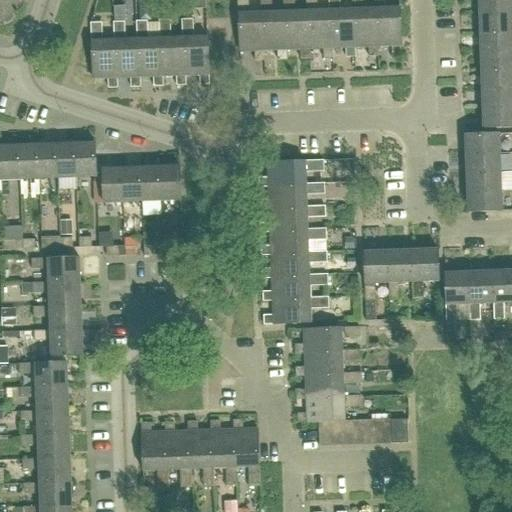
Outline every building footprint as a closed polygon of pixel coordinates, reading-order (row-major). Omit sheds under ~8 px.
[(262,14),(261,14),(249,14),(248,0),(237,0),(238,15),(239,15),(239,19),(240,52),(254,52),(254,61),(264,61),(264,51),(262,14)] [(285,13),(284,13),(272,13),(271,0),(260,0),(261,14),(262,14),(264,51),(277,51),(277,60),(287,60),(287,51),(285,13)] [(308,12),(307,12),(295,12),(294,0),(283,0),(284,13),(285,13),(287,51),(300,50),(300,59),(310,59),(309,50),(308,12)] [(331,11),(329,11),(318,11),(317,0),(306,0),(307,12),(308,12),(309,50),(323,49),(323,58),(333,58),(332,49),(331,11)] [(354,10),(352,10),(341,10),(340,0),(328,0),(329,11),(331,11),(332,49),(346,48),(346,57),(355,57),(355,48),(354,10)] [(376,9),(375,9),(363,10),(362,0),(352,0),(352,10),(354,10),(355,48),(368,48),(368,57),(378,56),(378,47),(376,9)] [(378,47),(392,47),(392,56),(402,56),(400,8),(386,9),(386,0),(375,0),(375,9),(376,9),(378,47)] [(511,0),(478,0),(479,15),(511,14),(511,0)] [(115,8),(115,20),(125,20),(125,8),(115,8)] [(480,34),(511,32),(511,14),(479,15),(480,34)] [(185,77),(186,77),(200,76),(200,86),(210,85),(208,37),(194,38),(193,20),(182,20),(183,38),(184,38),(185,77)] [(184,38),(183,38),(171,39),(170,21),(159,21),(160,39),(161,39),(163,77),(176,77),(177,86),(186,85),(186,77),(185,77),(184,38)] [(138,40),(137,40),(125,40),(125,22),(113,23),(114,41),(115,41),(117,79),(131,78),(131,87),(140,87),(140,78),(138,40)] [(161,39),(160,39),(148,39),(148,22),(137,22),(137,40),(138,40),(140,78),(153,78),(154,87),(163,86),(163,77),(161,39)] [(115,41),(114,41),(102,41),(102,23),(90,24),(91,42),(92,42),(93,80),(107,79),(108,88),(118,88),(117,79),(115,41)] [(480,53),(511,51),(511,32),(480,34),(480,53)] [(481,71),(511,70),(511,51),(480,53),(481,71)] [(482,90),(511,89),(511,70),(481,71),(482,90)] [(482,109),(511,107),(511,89),(482,90),(482,109)] [(511,107),(482,109),(483,129),(511,127),(511,107)] [(465,156),(500,155),(499,135),(465,136),(465,156)] [(58,179),(77,179),(76,144),(57,145),(58,179)] [(76,144),(77,179),(97,178),(96,144),(76,144)] [(20,181),(39,180),(38,145),(19,146),(20,181)] [(39,180),(58,179),(57,145),(38,145),(39,180)] [(2,181),(20,181),(19,146),(1,147),(2,181)] [(466,174),(501,173),(500,155),(465,156),(466,174)] [(259,188),(268,187),(307,186),(307,184),(306,172),(324,172),(324,161),(305,162),(268,163),(268,178),(259,178),(259,188)] [(142,203),(161,202),(160,167),(141,168),(142,203)] [(160,167),(161,202),(181,201),(180,167),(160,167)] [(123,203),(142,203),(141,168),(122,169),(123,203)] [(104,204),(123,203),(122,169),(102,169),(104,204)] [(466,193),(501,192),(501,173),(466,174),(466,193)] [(308,209),(307,207),(307,195),(325,194),(325,183),(307,184),(307,186),(268,187),(269,201),(260,201),(260,210),(269,210),(308,209)] [(501,192),(466,193),(467,213),(502,212),(501,192)] [(308,232),(308,230),(308,218),(326,217),(325,206),(307,207),(308,209),(269,210),(270,224),(261,224),(261,233),(270,233),(308,232)] [(309,254),(309,253),(309,241),(327,240),(326,229),(308,230),(308,232),(270,233),(271,247),(261,247),(262,256),(271,256),(309,254)] [(79,249),(98,248),(98,238),(79,239),(79,249)] [(41,250),(54,249),(54,239),(41,240),(41,250)] [(60,239),(60,240),(60,249),(73,249),(72,239),(60,239)] [(23,250),(35,250),(35,240),(22,240),(23,250)] [(4,251),(16,251),(16,241),(4,241),(4,251)] [(144,257),(156,256),(156,246),(144,247),(144,257)] [(163,256),(175,256),(175,246),(162,246),(163,256)] [(106,258),(119,257),(118,247),(106,248),(106,258)] [(125,257),(138,257),(137,247),(125,247),(125,257)] [(415,283),(413,283),(413,299),(424,299),(423,283),(439,282),(438,250),(413,251),(415,283)] [(399,284),(413,283),(415,283),(413,251),(389,252),(391,284),(389,284),(390,300),(400,300),(399,284)] [(310,277),(310,276),(310,264),(327,263),(327,252),(309,253),(309,254),(271,256),(272,269),(262,270),(262,279),(272,279),(310,277)] [(375,285),(389,284),(391,284),(389,252),(365,253),(366,285),(365,285),(366,301),(376,301),(375,285)] [(49,284),(81,283),(80,258),(48,259),(31,260),(31,270),(49,269),(49,283),(49,284)] [(505,304),(511,303),(511,271),(494,272),(496,304),(494,304),(495,321),(505,321),(505,304)] [(470,273),(472,305),(470,305),(471,322),(481,321),(480,305),(494,304),(496,304),(494,272),(470,273)] [(457,339),(456,306),(470,305),(472,305),(470,273),(445,274),(447,304),(446,304),(447,339),(457,339)] [(311,300),(311,299),(311,287),(328,286),(328,275),(310,276),(310,277),(272,279),(273,292),(263,293),(263,302),(273,302),(273,301),(311,300)] [(50,307),(50,309),(82,307),(81,283),(49,284),(49,283),(32,284),(32,294),(49,293),(50,307)] [(273,301),(273,302),(274,316),(264,317),(264,325),(312,324),(311,309),(329,309),(329,298),(311,299),(311,300),(273,301)] [(51,333),(83,332),(82,307),(50,309),(50,307),(33,308),(33,318),(50,318),(50,331),(51,333)] [(343,353),(343,351),(342,340),(360,339),(359,328),(340,328),(340,329),(304,330),(304,345),(296,345),(296,354),(305,354),(343,353)] [(84,357),(83,332),(51,333),(50,331),(34,332),(34,342),(51,341),(51,358),(84,357)] [(344,375),(344,374),(343,362),(361,362),(360,351),(343,351),(343,353),(305,354),(305,368),(297,368),(297,377),(306,377),(344,375)] [(36,389),(69,388),(68,363),(19,364),(19,375),(36,374),(36,388),(36,389)] [(83,397),(99,397),(100,372),(84,371),(83,397)] [(345,398),(345,397),(344,385),(361,384),(361,373),(344,374),(344,375),(306,377),(306,390),(298,391),(298,400),(307,399),(307,400),(345,398)] [(69,412),(69,388),(36,389),(36,388),(20,388),(20,399),(37,398),(37,412),(37,413),(69,412)] [(343,422),(345,422),(345,408),(362,407),(362,399),(362,396),(345,397),(345,398),(307,400),(307,414),(298,414),(299,424),(320,423),(332,422),(343,422)] [(38,437),(70,436),(69,412),(37,413),(37,412),(21,413),(21,423),(38,422),(38,436),(38,437)] [(236,468),(237,468),(249,468),(249,485),(260,485),(260,465),(259,465),(258,429),(244,430),(243,420),(234,421),(234,430),(235,430),(236,468)] [(380,445),(393,444),(392,420),(379,421),(380,445)] [(392,420),(393,444),(409,444),(408,420),(392,420)] [(235,430),(234,430),(220,430),(220,421),(211,421),(211,431),(212,431),(213,469),(214,469),(225,469),(226,486),(238,485),(237,468),(236,468),(235,430)] [(356,446),(368,445),(367,421),(355,422),(356,446)] [(368,445),(380,445),(379,421),(367,421),(368,445)] [(212,431),(211,431),(198,431),(198,422),(188,422),(189,432),(190,470),(191,470),(203,469),(203,486),(215,486),(214,469),(213,469),(212,431)] [(321,447),(332,447),(332,422),(320,423),(321,447)] [(332,447),(344,446),(343,422),(332,422),(332,447)] [(356,446),(355,422),(345,422),(343,422),(344,446),(356,446)] [(166,433),(165,433),(151,433),(151,423),(142,424),(144,471),(157,471),(158,488),(169,488),(168,470),(167,470),(166,433)] [(189,432),(175,432),(174,423),(165,423),(165,433),(166,433),(167,470),(168,470),(180,470),(181,487),(192,487),(191,470),(190,470),(189,432)] [(288,428),(288,438),(309,438),(309,429),(288,428)] [(39,461),(71,460),(70,436),(38,437),(38,436),(21,436),(22,447),(38,446),(39,460),(39,461)] [(40,485),(72,484),(71,460),(39,461),(39,460),(22,460),(22,471),(39,470),(40,484),(40,485)] [(41,509),(73,508),(72,484),(40,485),(40,484),(23,484),(23,494),(40,494),(41,508),(41,509)]
